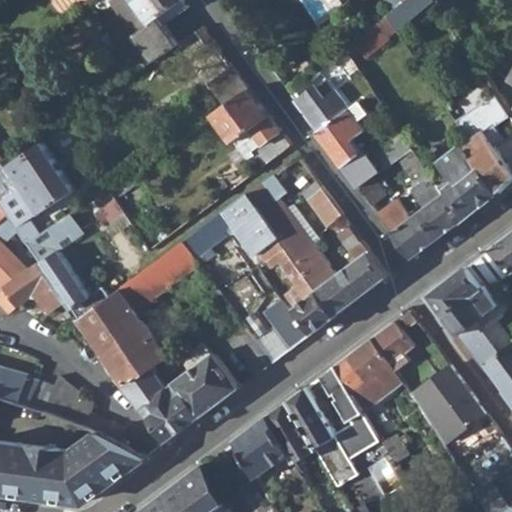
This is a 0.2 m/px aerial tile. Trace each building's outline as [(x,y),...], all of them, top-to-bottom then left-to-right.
[(117,0),(114,2),(136,33),(146,26),(137,11),(143,7),(137,0),(117,0)] [(185,0),(137,0),(143,7),(137,11),(146,26),(136,33),(135,34),(153,60),(180,43),(166,23),(190,6),(185,0)] [(390,0),(397,8),(407,0),(406,0),(390,0)] [(392,12),(402,26),(433,0),(406,0),(407,0),(397,8),(392,12)] [(443,0),(440,2),(472,51),(481,46),(463,18),(449,0),(443,0)] [(381,21),(391,35),(400,28),(402,26),(392,12),(381,21)] [(182,42),(192,56),(215,40),(204,26),(182,42)] [(341,66),(350,76),(361,68),(348,49),(332,62),(337,69),(341,66)] [(208,82),(225,107),(251,88),(233,64),(208,82)] [(297,102),(319,131),(351,108),(339,91),(328,99),(319,86),(297,102)] [(235,141),(243,135),(253,129),(264,143),(281,129),(251,88),(225,107),(216,113),(235,141)] [(468,143),(500,192),(511,180),(511,164),(496,143),(506,136),(496,123),(511,111),(499,92),(498,91),(459,120),(464,128),(463,128),(468,136),(471,140),(468,143)] [(319,131),(345,166),(364,153),(355,140),(369,130),(362,120),(371,114),(361,102),(351,108),(319,131)] [(253,149),(264,143),(253,129),(243,135),(253,149)] [(378,153),(389,169),(402,159),(416,149),(405,133),(378,153)] [(280,138),(284,143),(289,140),(285,135),(280,138)] [(437,180),(464,221),(500,192),(468,143),(466,140),(438,161),(447,172),(437,180)] [(0,162),(0,183),(12,175),(39,214),(76,188),(44,141),(19,157),(15,152),(5,159),(0,162)] [(416,149),(402,159),(421,185),(414,190),(429,210),(416,218),(402,199),(381,215),(413,259),(464,221),(437,180),(416,149)] [(275,175),(250,194),(294,254),(338,315),(390,276),(352,224),(341,233),(360,261),(339,276),(283,197),(288,193),(275,175)] [(361,189),(375,207),(390,195),(377,177),(361,189)] [(306,191),(330,225),(345,215),(320,181),(306,191)] [(95,197),(110,219),(125,210),(108,187),(95,197)] [(186,241),(197,256),(230,234),(227,229),(234,225),(257,256),(272,246),(278,254),(289,247),(250,194),(186,241)] [(0,224),(11,214),(0,198),(0,224)] [(71,300),(82,317),(112,295),(105,286),(94,295),(61,247),(87,229),(74,211),(43,232),(30,241),(44,262),(44,261),(71,299),(71,300)] [(30,241),(43,232),(32,217),(19,225),(30,241)] [(511,230),(490,247),(511,268),(511,230)] [(0,295),(0,299),(13,314),(23,305),(22,304),(33,295),(42,296),(54,312),(71,300),(71,299),(44,261),(44,262),(33,270),(0,236),(0,284),(5,290),(0,295)] [(123,287),(138,309),(202,263),(197,256),(186,241),(177,247),(123,287)] [(298,308),(315,332),(338,315),(294,254),(289,257),(291,262),(286,266),(297,282),(299,283),(310,299),(298,308)] [(430,293),(464,338),(470,334),(464,325),(497,300),(484,282),(482,283),(468,264),(430,293)] [(81,319),(105,355),(128,339),(125,334),(145,320),(138,309),(123,287),(112,295),(82,317),(81,319)] [(267,311),(293,348),(310,336),(284,299),(267,311)] [(372,336),(396,371),(407,364),(410,361),(405,353),(415,346),(395,318),(372,336)] [(126,385),(156,365),(164,359),(170,354),(145,320),(125,334),(128,339),(105,355),(126,385)] [(244,352),(259,373),(275,361),(264,346),(246,323),(238,329),(241,332),(231,339),(241,352),(244,352)] [(334,364),(363,405),(401,380),(372,336),(334,364)] [(511,338),(481,362),(511,404),(511,338)] [(179,380),(204,414),(243,385),(219,352),(216,354),(206,342),(184,357),(192,371),(183,377),(184,367),(173,352),(170,354),(164,359),(179,380)] [(2,355),(0,359),(0,362),(28,372),(30,368),(31,363),(2,355)] [(0,392),(20,400),(29,403),(39,377),(41,373),(30,368),(28,372),(0,362),(0,392)] [(308,383),(289,398),(316,444),(318,447),(321,452),(324,456),(339,483),(360,471),(351,455),(381,437),(371,419),(366,410),(363,405),(334,364),(321,374),(333,394),(337,392),(340,396),(336,398),(348,419),(352,417),(355,421),(336,431),(308,383)] [(126,385),(144,408),(172,387),(171,386),(156,365),(126,385)] [(410,392),(442,442),(486,413),(451,365),(410,392)] [(59,372),(54,383),(50,394),(80,407),(83,399),(95,403),(100,392),(88,387),(88,384),(59,372)] [(42,378),(32,404),(45,408),(50,394),(54,383),(42,378)] [(144,408),(168,441),(204,414),(179,380),(171,386),(172,387),(144,408)] [(45,408),(87,423),(92,411),(95,403),(83,399),(80,407),(50,394),(45,408)] [(293,454),(297,460),(318,447),(316,444),(289,398),(269,412),(293,454)] [(371,419),(381,437),(396,428),(385,410),(371,419)] [(99,429),(118,439),(123,427),(92,411),(87,423),(99,429)] [(257,475),(285,458),(293,454),(269,412),(236,437),(257,475)] [(0,490),(86,501),(96,493),(117,478),(149,455),(118,439),(99,429),(73,447),(58,446),(21,442),(0,440),(0,490)] [(297,460),(302,469),(324,456),(321,452),(318,447),(297,460)] [(297,460),(293,454),(285,458),(303,488),(311,484),(302,469),(297,460)] [(165,491),(175,511),(209,511),(225,500),(203,461),(165,491)] [(261,483),(269,497),(293,483),(287,474),(272,483),(269,479),(261,483)] [(144,511),(175,511),(165,491),(143,507),(144,511)] [(355,510),(356,511),(372,511),(367,503),(355,510)]
